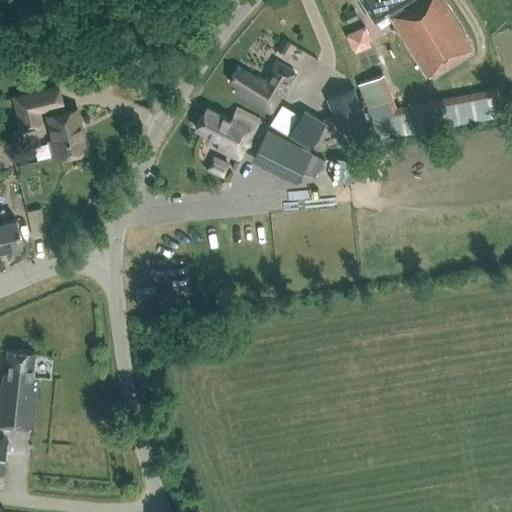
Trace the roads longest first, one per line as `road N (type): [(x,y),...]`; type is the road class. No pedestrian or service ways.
road 1 (unclassified): [(103,252),(152,139),(252,0)]
road 2 (unclassified): [(162,511),(103,252)]
road 3 (track): [(0,77),(236,15)]
road 4 (residential): [(145,511),(0,498)]
